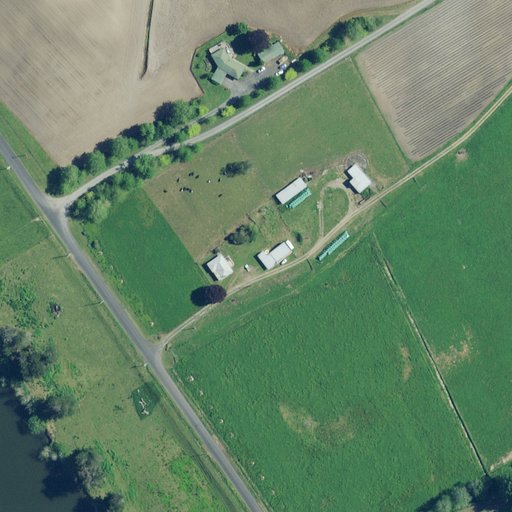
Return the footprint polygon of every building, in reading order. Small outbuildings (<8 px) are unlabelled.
[(284,52),(277,41),(268,46),(269,48),(258,55),(263,64),(284,52)] [(230,60),(223,45),(210,51),(219,71),(211,80),(221,86),(226,77),(238,83),(246,68),(230,60)] [(350,178),(346,182),(358,193),(369,182),(354,168),(347,176),(350,178)] [(309,187),(300,175),(273,193),(282,206),(309,187)] [(285,240),(261,258),(270,270),(294,252),(285,240)] [(221,252),(206,262),(219,282),(234,272),(221,252)]
